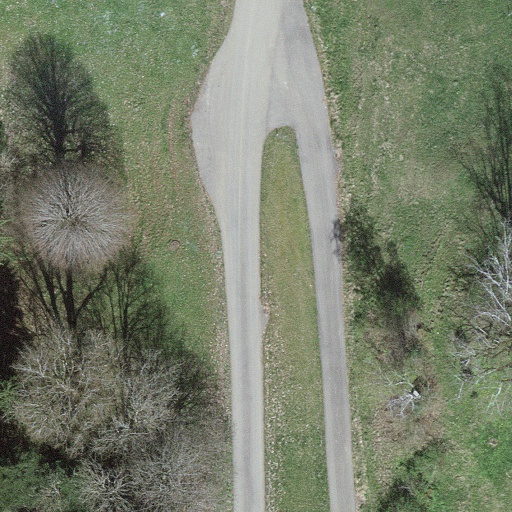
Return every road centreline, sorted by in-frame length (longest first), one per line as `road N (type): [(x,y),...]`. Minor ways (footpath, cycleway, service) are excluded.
road 1 (track): [(343,511),(320,188),(310,131),(263,0)]
road 2 (track): [(261,0),(243,121),(249,511)]
